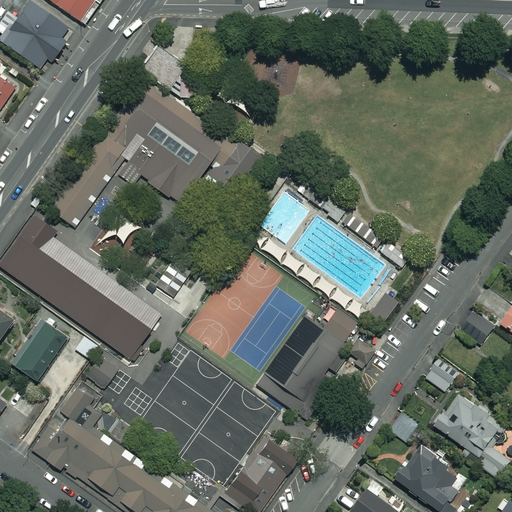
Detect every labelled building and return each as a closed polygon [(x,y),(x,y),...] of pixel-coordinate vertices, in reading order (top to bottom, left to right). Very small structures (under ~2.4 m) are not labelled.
[(76,26),(36,0),(27,0),(17,17),(8,11),(0,22),(0,32),(2,34),(0,38),(0,40),(41,67),(47,57),(53,61),(76,26)] [(49,0),(81,20),(93,0),(49,0)] [(195,80),(182,71),(186,66),(156,46),(140,69),(183,98),(195,80)] [(0,109),(15,87),(0,77),(0,109)] [(49,208),(74,226),(114,170),(132,183),(139,173),(181,203),(199,177),(231,200),(263,157),(237,138),(234,142),(143,78),(49,208)] [(347,209),(325,195),(317,207),(339,221),(347,209)] [(384,238),(350,211),(342,220),(377,247),(384,238)] [(131,303),(22,225),(0,254),(0,257),(12,267),(7,274),(30,290),(35,282),(48,291),(42,299),(56,309),(61,302),(71,309),(65,317),(116,353),(142,318),(127,308),(131,303)] [(388,242),(381,250),(399,267),(406,259),(388,242)] [(189,269),(173,259),(155,285),(172,296),(189,269)] [(428,272),(412,260),(394,285),(411,296),(428,272)] [(397,301),(383,291),(369,311),(383,321),(397,301)] [(357,321),(336,306),(322,326),(344,341),(357,321)] [(497,328),(472,307),(456,327),(481,348),(497,328)] [(0,334),(12,318),(0,308),(0,334)] [(511,311),(503,324),(511,331),(511,311)] [(342,343),(300,314),(252,381),(306,419),(332,383),(320,375),(342,343)] [(65,337),(36,316),(6,358),(35,379),(65,337)] [(98,345),(84,336),(75,349),(89,358),(98,345)] [(375,349),(358,337),(347,351),(358,358),(355,362),(361,367),(375,349)] [(116,368),(98,355),(84,375),(103,388),(116,368)] [(464,376),(442,358),(423,382),(445,400),(464,376)] [(92,396),(75,384),(32,447),(126,511),(215,511),(90,426),(99,413),(87,404),(92,396)] [(508,428),(461,392),(436,425),(476,455),(470,462),(477,468),(479,466),(497,479),(511,461),(493,448),(508,428)] [(420,425),(404,415),(392,433),(408,443),(420,425)] [(298,457),(264,432),(226,486),(260,510),(298,457)] [(469,478),(422,445),(397,481),(441,511),(456,511),(459,508),(464,511),(465,511),(472,503),(458,493),(469,478)] [(384,491),(373,483),(352,511),(394,511),(377,499),(384,491)] [(501,511),(511,511),(511,499),(507,496),(499,508),(503,510),(501,511)]
